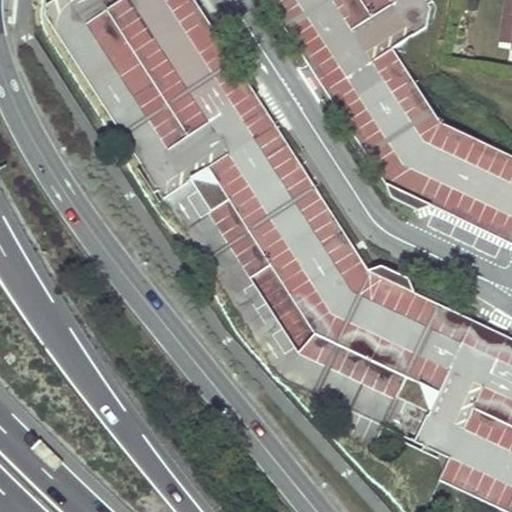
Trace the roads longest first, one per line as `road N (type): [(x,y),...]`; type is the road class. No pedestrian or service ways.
road 1 (secondary): [(0,64),(50,164),(323,511)]
road 2 (motorway): [(190,511),(0,247)]
road 3 (motorway): [(88,511),(0,427)]
